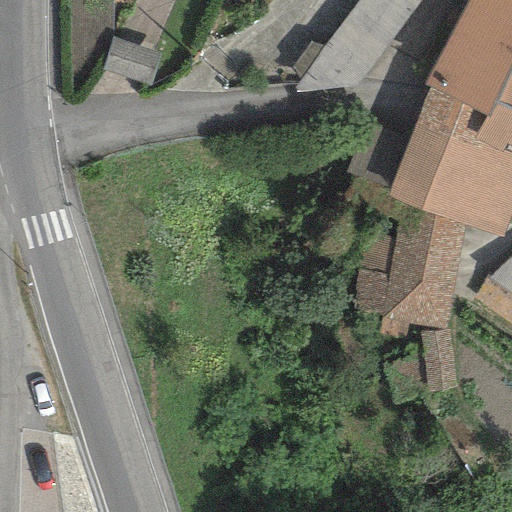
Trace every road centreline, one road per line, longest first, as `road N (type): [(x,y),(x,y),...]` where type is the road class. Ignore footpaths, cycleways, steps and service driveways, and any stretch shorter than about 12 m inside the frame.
road 1 (tertiary): [(130,511),(42,231),(18,103),(15,0)]
road 2 (unknown): [(0,152),(23,137),(119,117),(336,98),(389,73),(429,33)]
